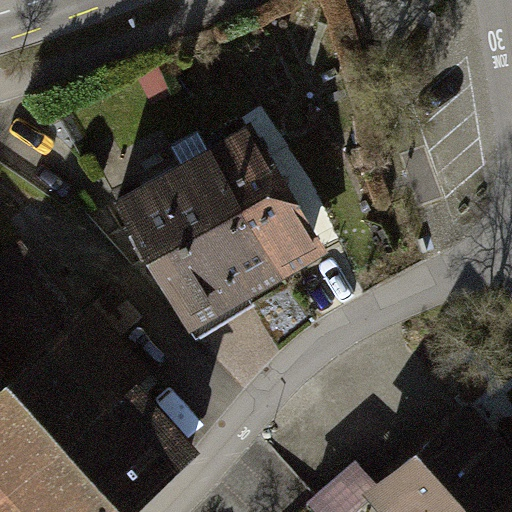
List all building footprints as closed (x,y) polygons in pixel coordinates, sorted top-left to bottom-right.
[(171,89),(157,62),(139,71),(153,98),(171,89)] [(248,127),(210,148),(274,260),(313,238),(248,127)] [(210,148),(184,163),(215,220),(150,257),(197,333),(230,312),(218,291),(274,260),(210,148)] [(83,181),(43,151),(28,170),(69,200),(83,181)] [(118,200),(150,257),(215,220),(184,163),(118,200)] [(0,494),(5,501),(69,443),(128,508),(191,451),(14,250),(0,259),(0,494)] [(511,511),(511,444),(477,405),(369,498),(381,511),(511,511)] [(15,511),(123,511),(128,508),(69,443),(5,501),(15,511)]
